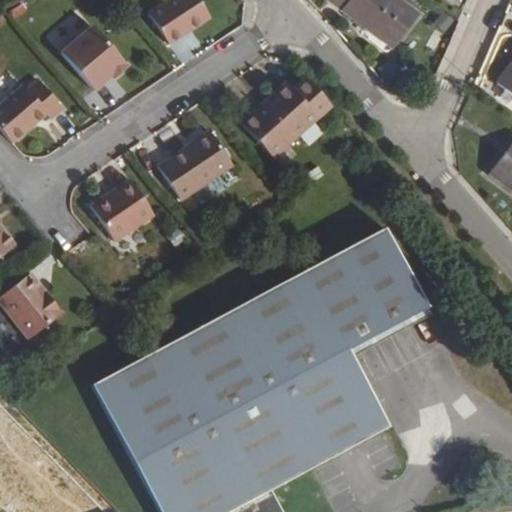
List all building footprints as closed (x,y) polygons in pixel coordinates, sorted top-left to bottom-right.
[(194,0),(175,0),(148,17),(168,48),(209,23),(194,0)] [(398,0),(330,0),(390,46),(415,13),(398,0)] [(60,48),(89,27),(78,12),(49,33),(60,48)] [(111,79),(124,69),(92,29),(60,56),(91,94),(110,78),(111,79)] [(511,62),(496,83),(511,95),(511,62)] [(0,102),(0,134),(8,145),(43,115),(47,120),(59,109),(32,77),(0,102)] [(272,158),(331,106),(306,79),(292,91),(287,84),(242,124),(272,158)] [(158,167),(180,201),(233,166),(210,133),(158,167)] [(511,141),(490,171),(511,188),(511,141)] [(129,180),(91,206),(114,241),(154,215),(129,180)] [(0,257),(13,247),(0,229),(0,257)] [(429,312),(386,236),(94,387),(157,511),(280,511),(273,498),(392,432),(350,355),(429,312)] [(61,313),(28,272),(0,295),(0,304),(28,340),(61,313)] [(333,511),(354,511),(348,487),(328,491),(333,511)]
